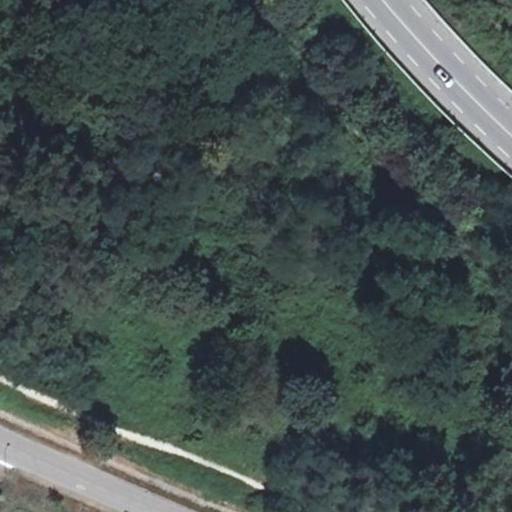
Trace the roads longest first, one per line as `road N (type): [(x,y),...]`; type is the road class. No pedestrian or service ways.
road 1 (trunk): [(379,0),(511,137)]
road 2 (unclassified): [(0,441),(166,511)]
